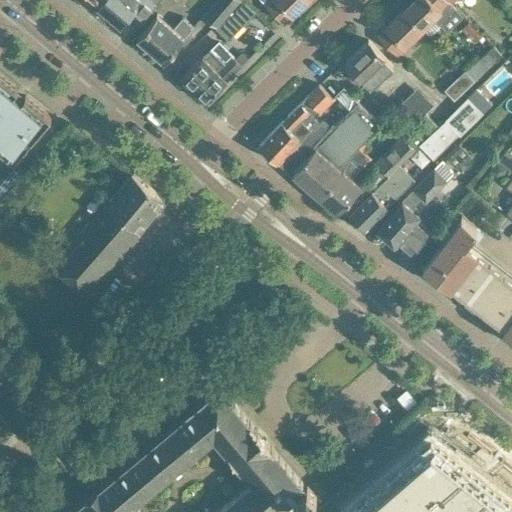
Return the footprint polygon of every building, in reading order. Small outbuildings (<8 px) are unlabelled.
[(143,0),(102,0),(97,5),(121,26),(143,0)] [(215,0),(202,15),(215,26),(237,0),(215,0)] [(229,38),(256,11),(245,0),(218,27),(229,38)] [(284,23),(306,0),(265,0),(263,2),(284,23)] [(457,8),(451,2),(451,3),(447,0),(412,0),(404,8),(423,28),(429,35),(457,8)] [(406,45),(423,28),(404,8),(377,35),(398,55),(407,46),(406,45)] [(478,14),(472,21),(484,33),(491,26),(478,14)] [(165,59),(192,27),(181,18),(172,29),(155,15),(137,36),(143,41),(143,44),(148,49),(151,48),(165,59)] [(369,71),(378,81),(394,66),(369,39),(346,61),(362,78),(369,71)] [(465,70),(464,70),(474,80),(502,55),(493,45),(466,70),(465,70)] [(205,57),(203,55),(182,76),(194,89),(194,93),(199,98),(203,97),(206,100),(227,79),(226,78),(241,64),(233,55),(224,63),(211,50),(205,57)] [(511,60),(509,57),(493,74),(507,86),(511,80),(511,60)] [(455,98),(474,80),(464,70),(445,88),(455,98)] [(25,95),(25,96),(21,100),(14,94),(18,89),(0,74),(0,149),(14,161),(51,117),(25,95)] [(420,88),(432,99),(440,91),(428,80),(420,88)] [(317,118),(315,116),(333,98),(321,85),(319,83),(282,120),(260,144),(290,171),(312,145),(327,129),(317,118)] [(336,96),(350,110),(359,102),(344,87),(336,96)] [(419,144),(434,157),(458,132),(459,134),(491,103),(477,88),(438,124),(419,144)] [(357,147),(365,140),(381,123),(360,101),(359,102),(350,110),(336,125),(333,122),(327,129),(312,145),(315,148),(293,173),(320,197),(343,170),(357,147)] [(349,213),(400,164),(419,144),(438,124),(426,112),(375,160),(380,164),(364,181),(361,184),(343,206),(349,213)] [(343,206),(361,184),(353,178),(372,157),(364,150),(370,144),(365,140),(357,147),(343,170),(320,197),(337,212),(343,206)] [(506,150),(498,160),(503,164),(511,154),(506,150)] [(402,200),(377,228),(379,230),(379,234),(385,239),(388,238),(395,243),(399,238),(413,251),(430,231),(416,219),(420,214),(413,207),(423,197),(426,200),(447,179),(453,173),(441,160),(434,167),(402,199),(402,200)] [(498,160),(490,171),(496,176),(503,175),(507,169),(498,160)] [(416,179),(400,164),(349,213),(365,228),(390,206),(388,205),(416,179)] [(132,172),(131,173),(53,266),(87,295),(128,249),(125,247),(165,199),(132,172)] [(0,199),(14,182),(4,174),(0,178),(0,199)] [(425,263),(504,325),(503,327),(511,333),(511,277),(471,246),(475,241),(482,231),(462,215),(425,263)] [(0,388),(2,388),(0,385),(8,379),(10,382),(11,382),(9,379),(13,377),(0,356),(0,388)] [(275,511),(293,496),(303,507),(317,496),(307,485),(306,486),(220,385),(69,511),(275,511)] [(161,386),(152,393),(156,397),(160,397),(166,392),(161,386)] [(511,511),(511,498),(488,479),(476,470),(432,434),(431,434),(430,436),(419,445),(420,446),(424,451),(406,468),(400,461),(388,472),(386,473),(392,479),(384,486),(377,492),(372,487),(368,490),(356,500),(354,502),(362,511),(511,511)]
